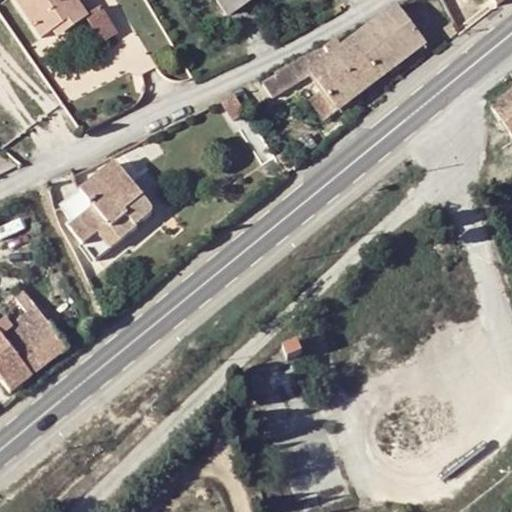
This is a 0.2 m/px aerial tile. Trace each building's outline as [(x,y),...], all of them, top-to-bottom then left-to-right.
[(78,19),(83,16),(71,0),(9,0),(34,37),(53,25),(58,33),(78,19)] [(211,0),(221,15),(246,0),(211,0)] [(78,19),(96,46),(114,34),(96,7),(83,16),(78,19)] [(355,97),(423,44),(395,8),(339,50),(330,38),(317,46),(327,59),(355,97)] [(319,93),(335,113),(355,97),(327,59),(317,46),(299,56),(268,73),(272,78),(259,88),(269,103),(282,92),(306,75),(319,93)] [(511,90),(489,109),(511,140),(511,90)] [(216,102),(230,123),(243,114),(230,93),(216,102)] [(335,113),(319,93),(309,100),(324,122),(335,113)] [(288,152),(275,160),(286,177),(298,166),(288,152)] [(67,219),(63,223),(92,262),(136,229),(125,217),(144,202),(115,164),(57,208),(67,219)] [(151,211),(144,202),(125,217),(136,229),(149,219),(150,218),(150,217),(151,216),(151,214),(151,213),(151,211)] [(33,309),(8,327),(26,351),(30,348),(43,365),(64,348),(33,309)] [(0,383),(7,393),(29,376),(0,339),(0,334),(8,327),(1,318),(0,318),(0,383)] [(8,327),(0,334),(0,339),(29,376),(43,365),(30,348),(26,351),(8,327)] [(297,336),(282,342),(288,357),(303,352),(297,336)]
